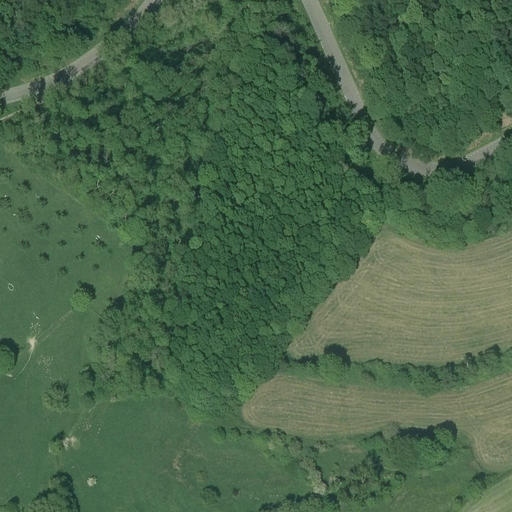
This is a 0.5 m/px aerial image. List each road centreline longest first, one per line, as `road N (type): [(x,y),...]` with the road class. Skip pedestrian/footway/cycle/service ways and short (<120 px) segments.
road 1 (tertiary): [(511,140),(453,167),(395,159),(366,128),(308,0)]
road 2 (unknown): [(349,0),(371,44),(398,71),(411,129),(424,141),(453,145),(511,106)]
road 3 (tertiary): [(154,0),(83,64),(0,98)]
